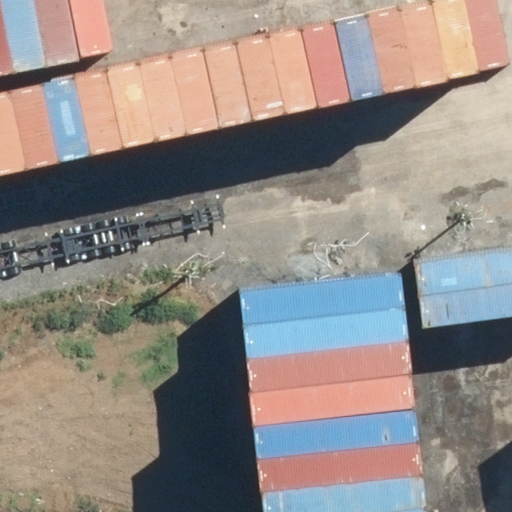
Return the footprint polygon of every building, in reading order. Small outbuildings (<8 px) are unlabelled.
[(511,0),(310,0),(0,60),(0,240),(511,140),(511,0)] [(511,511),(511,274),(411,295),(454,511),(511,511)] [(219,333),(255,511),(407,511),(366,304),(219,333)] [(204,511),(170,343),(31,371),(59,511),(204,511)] [(0,511),(24,511),(0,391),(0,511)]
